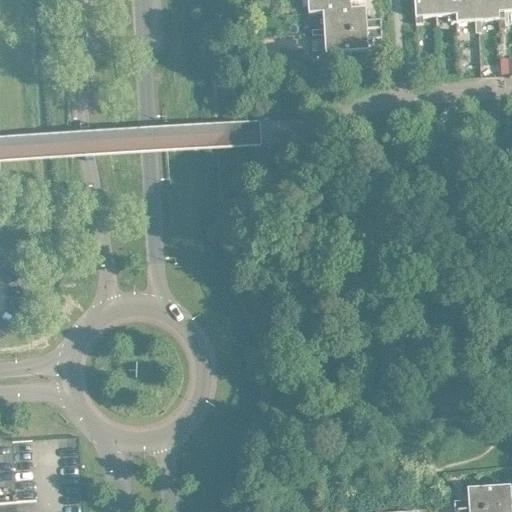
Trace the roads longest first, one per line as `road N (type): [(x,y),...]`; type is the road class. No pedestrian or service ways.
road 1 (secondary): [(167,308),(146,0)]
road 2 (secondary): [(82,0),(112,307)]
road 3 (secondary): [(170,434),(188,421),(208,382),(200,338),(167,308)]
